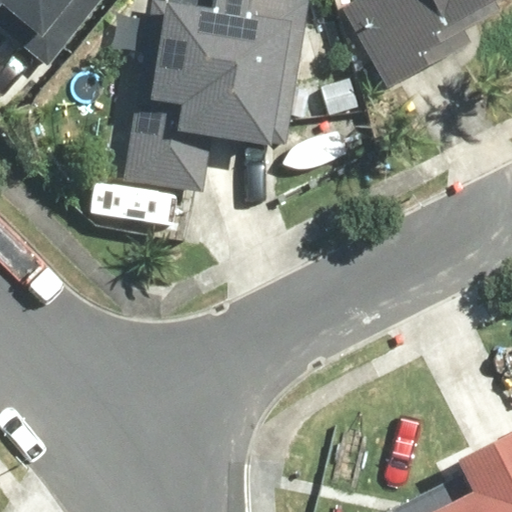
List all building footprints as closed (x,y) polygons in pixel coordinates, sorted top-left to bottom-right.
[(0,0),(0,17),(52,61),(103,0),(0,0)] [(214,0),(213,11),(152,2),(125,184),(204,196),(212,141),(285,152),(308,0),(214,0)] [(511,0),(361,0),(344,10),(392,94),(483,42),(472,23),(511,0)] [(356,82),(321,81),(318,149),(353,150),(356,82)] [(511,511),(511,429),(458,455),(475,491),(431,511),(511,511)]
